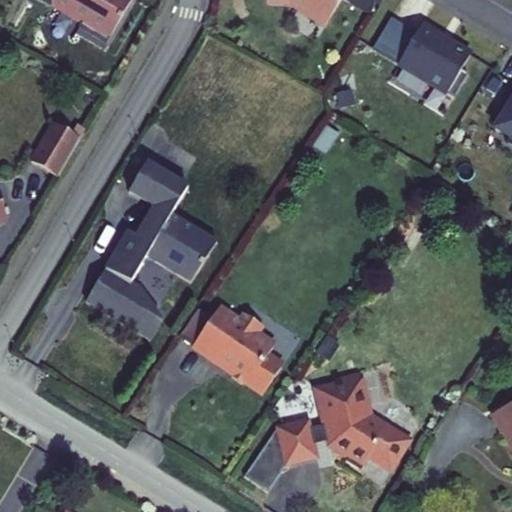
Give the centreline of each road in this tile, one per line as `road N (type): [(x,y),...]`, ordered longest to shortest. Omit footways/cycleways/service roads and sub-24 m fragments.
road 1 (residential): [(190,0),(191,13),(0,346)]
road 2 (residential): [(0,390),(206,511)]
